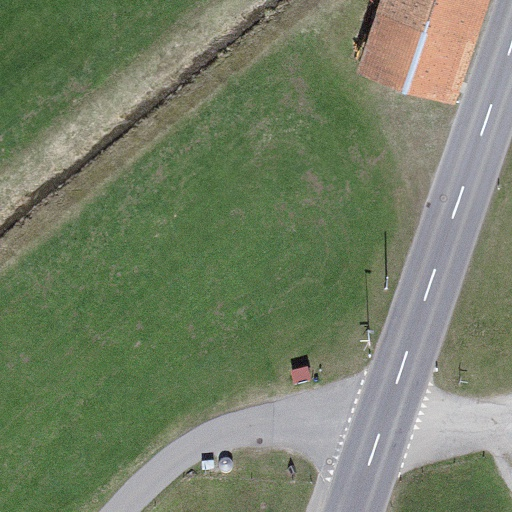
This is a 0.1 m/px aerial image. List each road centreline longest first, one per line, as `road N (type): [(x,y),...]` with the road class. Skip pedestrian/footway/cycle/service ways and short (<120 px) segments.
road 1 (secondary): [(382,425),(511,44)]
road 2 (residential): [(382,425),(271,425),(211,436),(164,467),(122,511)]
road 3 (track): [(511,417),(424,430),(382,425)]
